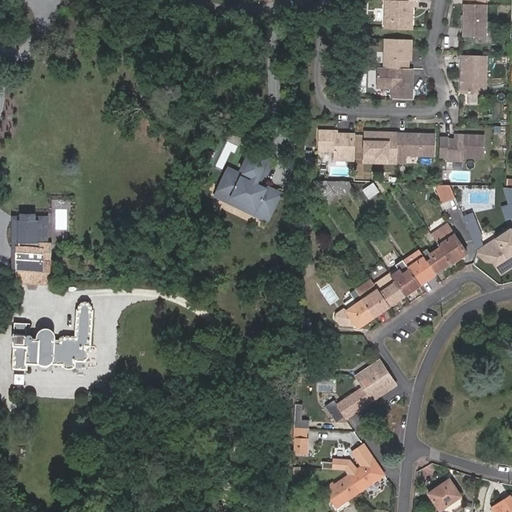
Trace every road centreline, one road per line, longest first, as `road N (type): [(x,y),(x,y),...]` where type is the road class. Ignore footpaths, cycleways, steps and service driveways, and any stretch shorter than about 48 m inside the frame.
road 1 (residential): [(511,292),(468,308),(447,327),(417,400),(409,448)]
road 2 (unknown): [(404,382),(359,413),(408,457)]
